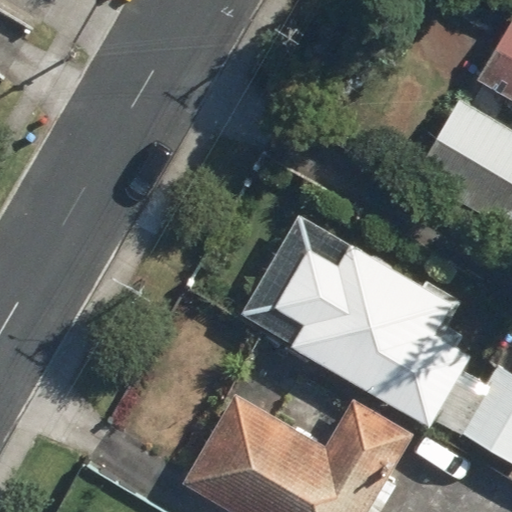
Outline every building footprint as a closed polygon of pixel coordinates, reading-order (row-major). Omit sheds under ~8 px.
[(511,14),(507,11),(466,78),(511,106),(511,14)] [(407,174),(480,218),(511,237),(511,130),(455,96),(407,174)] [(439,326),(452,303),(300,212),(238,315),(421,424),(469,344),(439,326)] [(511,466),(511,374),(489,361),(449,428),(511,466)] [(359,511),(408,427),(348,394),(321,442),(232,392),(179,485),(226,511),(359,511)]
